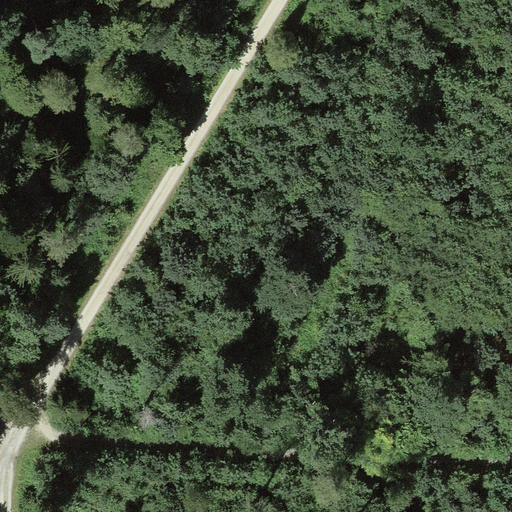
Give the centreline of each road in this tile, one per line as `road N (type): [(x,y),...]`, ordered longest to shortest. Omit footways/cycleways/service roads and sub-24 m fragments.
road 1 (track): [(0,456),(279,0)]
road 2 (track): [(13,434),(84,447),(511,456)]
